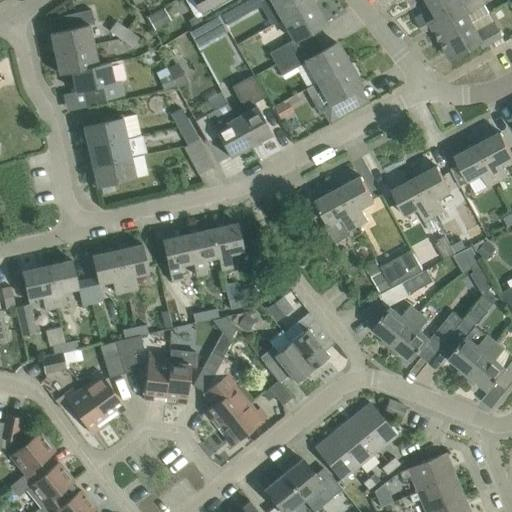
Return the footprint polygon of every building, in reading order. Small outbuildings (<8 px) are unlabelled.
[(187,0),(196,16),(201,13),(202,15),(228,0),(187,0)] [(242,0),(240,1),(247,13),(268,1),(267,0),(242,0)] [(271,0),(282,19),(313,1),(312,0),(271,0)] [(425,31),(434,26),(430,20),(466,0),(432,0),(436,7),(417,17),(425,31)] [(466,0),(430,20),(434,26),(441,40),(470,23),(465,15),(484,4),(482,0),(466,0)] [(282,19),(295,41),(326,23),(313,1),(282,19)] [(50,33),(55,53),(94,45),(89,25),(95,24),(91,9),(68,15),(71,28),(50,33)] [(115,21),(109,30),(121,38),(127,29),(115,21)] [(441,40),(452,59),(491,38),(493,42),(503,36),(495,22),(475,33),(470,23),(441,40)] [(210,41),(201,25),(189,31),(198,47),(210,41)] [(127,29),(121,38),(132,46),(139,37),(127,29)] [(269,52),(276,63),(296,52),(290,41),(269,52)] [(305,60),(318,82),(349,64),(336,42),(305,60)] [(55,53),(59,73),(71,71),(98,65),(94,45),(55,53)] [(303,64),(296,52),(276,63),(282,75),(303,64)] [(98,65),(71,71),(76,92),(83,90),(87,104),(124,95),(120,80),(114,82),(110,62),(98,65)] [(189,82),(177,62),(168,67),(171,74),(170,74),(176,85),(178,88),(189,82)] [(323,90),(330,103),(321,108),(328,121),(359,104),(351,91),(361,86),(356,77),(360,75),(353,62),(349,64),(318,82),(306,88),(311,97),(323,90)] [(240,101),(230,107),(251,145),(272,134),(255,102),(265,97),(253,74),(231,86),(240,101)] [(227,102),(195,119),(207,142),(218,136),(230,157),(251,145),(230,107),(227,102)] [(188,120),(181,108),(172,113),(178,125),(188,120)] [(83,126),(88,146),(127,137),(140,134),(136,115),(122,118),(122,117),(83,126)] [(181,132),(188,144),(198,138),(191,126),(181,132)] [(511,151),(501,132),(478,144),(498,181),(507,176),(501,164),(511,158),(511,151)] [(88,146),(92,165),(131,157),(143,154),(146,153),(142,133),(140,134),(127,137),(88,146)] [(184,147),(199,174),(213,166),(198,138),(188,144),(184,147)] [(459,163),(451,168),(461,185),(469,181),(481,175),(487,186),(498,181),(478,144),(456,156),(459,163)] [(92,165),(97,187),(136,178),(148,175),(143,154),(131,157),(92,165)] [(438,166),(415,178),(435,214),(443,209),(437,198),(451,190),(438,166)] [(362,176),(339,188),(359,225),(360,225),(368,221),(361,208),(375,201),(362,176)] [(435,214),(415,178),(392,190),(405,214),(417,208),(423,220),(435,214)] [(339,188),(316,200),(329,225),(325,227),(331,239),(337,241),(348,235),(349,231),(359,225),(339,188)] [(212,228),(218,255),(221,269),(232,266),(229,253),(244,250),(237,223),(212,228)] [(187,234),(193,261),(196,274),(208,271),(205,258),(218,255),(212,228),(187,234)] [(193,261),(187,234),(162,240),(171,280),(182,277),(179,264),(193,261)] [(462,240),(451,246),(456,254),(466,249),(462,240)] [(116,250),(126,292),(137,289),(134,276),(149,273),(142,244),(116,250)] [(441,252),(445,260),(456,254),(451,246),(441,252)] [(87,280),(92,304),(102,302),(98,284),(112,281),(115,295),(126,292),(116,250),(92,255),(97,278),(87,280)] [(72,260),(46,265),(56,308),(67,305),(64,292),(79,289),(82,306),(92,304),(87,280),(77,282),(72,260)] [(377,262),(366,268),(371,278),(372,278),(381,294),(392,288),(392,287),(387,280),(377,262)] [(56,308),(46,265),(22,271),(28,300),(42,297),(45,311),(56,308)] [(427,269),(403,282),(409,294),(433,280),(427,269)] [(511,286),(501,292),(511,312),(511,286)] [(166,301),(171,327),(181,325),(175,299),(166,301)] [(22,335),(37,332),(30,302),(15,306),(22,335)] [(464,319),(460,324),(470,333),(476,325),(487,311),(478,303),(464,320),(464,319)] [(373,328),(393,345),(419,313),(411,306),(402,316),(391,306),(373,328)] [(218,318),(215,308),(204,311),(206,321),(218,318)] [(0,340),(8,339),(2,309),(0,309),(0,340)] [(206,321),(204,311),(192,314),(195,323),(206,321)] [(464,319),(454,311),(434,335),(445,343),(460,324),(464,319)] [(323,372),(317,365),(329,355),(325,350),(334,343),(310,312),(284,333),(318,376),(323,372)] [(413,361),(431,339),(420,330),(428,320),(419,313),(393,345),(413,361)] [(227,320),(218,328),(230,342),(236,330),(227,320)] [(136,336),(140,335),(148,333),(146,324),(134,328),(136,336)] [(449,358),(470,374),(496,342),(476,325),(470,333),(449,358)] [(122,331),(124,338),(136,336),(134,328),(122,331)] [(278,380),(280,382),(289,374),(295,382),(307,373),(313,380),(318,376),(284,333),(282,331),(269,341),(273,347),(260,357),(278,380)] [(143,349),(140,335),(136,336),(124,338),(117,341),(121,355),(143,349)] [(78,349),(76,341),(64,343),(66,352),(78,349)] [(125,373),(121,355),(117,341),(100,346),(110,377),(125,373)] [(470,374),(490,391),(497,381),(507,390),(511,383),(511,361),(507,368),(496,359),(505,349),(496,342),(470,374)] [(54,354),(63,352),(66,352),(64,343),(53,346),(54,354)] [(181,403),(182,402),(185,402),(185,403),(186,403),(190,366),(197,366),(198,352),(170,349),(169,359),(165,401),(181,403)] [(203,364),(215,370),(223,355),(212,349),(203,364)] [(41,357),(45,373),(67,368),(63,352),(54,354),(41,357)] [(148,399),(165,401),(169,359),(160,358),(160,354),(149,353),(144,399),(145,399),(145,398),(149,398),(148,399)] [(207,416),(217,429),(248,404),(242,396),(247,392),(240,383),(238,384),(228,371),(233,361),(223,355),(215,370),(202,393),(212,406),(204,412),(205,413),(206,413),(208,416),(207,416)] [(94,382),(85,388),(108,420),(122,410),(121,409),(124,407),(125,408),(126,407),(98,369),(89,376),(94,382)] [(292,397),(280,382),(278,380),(269,388),(283,405),(292,397)] [(108,420),(85,388),(78,393),(74,388),(64,395),(91,433),(92,432),(91,431),(94,429),(95,430),(108,420)] [(384,411),(402,418),(406,406),(388,399),(384,411)] [(353,419),(378,449),(396,434),(371,403),(356,414),(358,416),(353,419)] [(217,429),(228,442),(229,441),(231,444),(230,445),(231,446),(267,417),(259,407),(254,411),(248,404),(217,429)] [(1,438),(18,441),(22,417),(6,414),(4,423),(1,438)] [(333,433),(335,435),(359,465),(378,449),(353,419),(349,423),(347,421),(333,433)] [(39,432),(12,454),(26,472),(37,464),(54,450),(39,432)] [(359,465),(335,435),(331,438),(329,436),(315,448),(341,479),(359,465)] [(410,474),(417,490),(452,476),(449,469),(452,467),(445,452),(399,472),(402,478),(410,474)] [(394,457),(388,462),(393,469),(400,464),(394,457)] [(283,474),(303,498),(314,511),(341,488),(327,470),(318,477),(302,458),(283,474)] [(10,485),(19,495),(26,489),(40,506),(58,492),(59,492),(73,480),(58,462),(44,473),(37,464),(26,472),(10,485)] [(388,462),(381,467),(387,474),(393,469),(388,462)] [(303,498),(283,474),(264,489),(280,508),(275,511),(295,511),(292,508),(303,498)] [(420,498),(425,511),(432,511),(462,500),(458,491),(461,490),(455,475),(452,476),(417,490),(409,494),(412,502),(420,498)] [(368,489),(375,484),(369,477),(363,482),(368,489)] [(66,501),(59,492),(58,492),(40,506),(38,508),(33,511),(90,511),(96,508),(81,489),(66,501)] [(432,511),(470,511),(468,507),(465,508),(462,500),(432,511)] [(244,511),(259,511),(250,501),(245,505),(244,510),(245,511),(244,511)]
